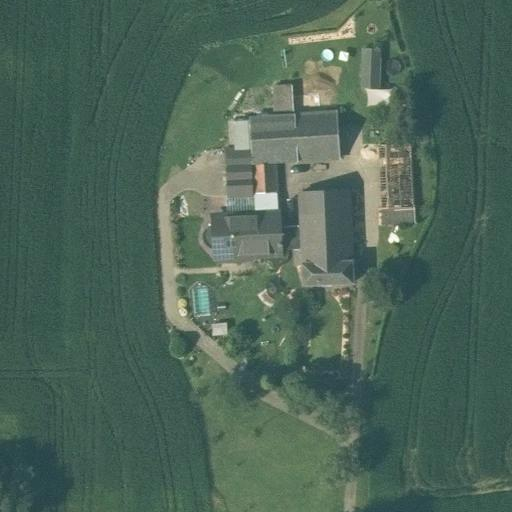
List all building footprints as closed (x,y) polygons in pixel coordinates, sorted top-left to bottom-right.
[(378,50),(365,49),(363,88),(376,88),(378,50)] [(313,85),(335,84),(335,71),(313,72),(313,85)] [(296,116),(337,114),(335,84),(313,85),(295,86),(296,116)] [(296,116),(251,119),(255,194),(277,193),(275,161),(340,158),(337,114),(296,116)] [(378,144),(383,222),(415,220),(410,143),(378,144)] [(277,193),(255,194),(257,216),(284,215),(285,254),(297,253),(302,253),(302,245),(351,243),(348,190),(277,193)] [(235,256),(285,254),(284,215),(257,216),(214,218),(216,257),(218,257),(218,249),(235,248),(235,256)] [(353,280),(351,243),(302,245),(302,253),(297,253),(298,265),(305,264),(305,283),(353,280)]
